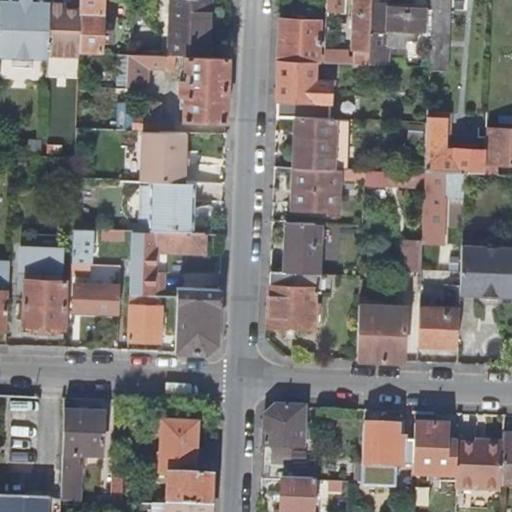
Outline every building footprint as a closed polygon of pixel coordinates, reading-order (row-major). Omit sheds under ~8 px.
[(50,2),(34,1),(33,0),(20,0),(21,0),(11,0),(1,0),(0,22),(0,56),(11,57),(33,58),(48,59),(48,55),(50,2)] [(103,0),(81,0),(81,10),(79,52),(101,53),(102,42),(113,42),(113,29),(102,29),(103,0)] [(173,0),(171,56),(178,56),(186,57),(211,58),(212,0),(173,0)] [(333,58),(333,63),(358,64),(370,64),(372,8),(372,0),(355,0),(355,18),(351,18),(350,28),(354,28),(353,52),(355,52),(354,59),(349,59),(349,51),(336,51),(337,33),(326,32),(325,57),(333,58)] [(341,12),(341,0),(327,0),(327,11),(341,12)] [(432,0),(432,10),(431,31),(431,40),(450,41),(451,0),(432,0)] [(66,2),(50,2),(48,55),(79,57),(79,52),(81,10),(65,9),(66,2)] [(372,8),(370,64),(388,65),(388,45),(406,46),(406,30),(424,31),(425,10),(372,8)] [(280,61),(316,62),(319,62),(321,21),(281,19),(280,61)] [(123,31),(122,54),(128,54),(130,54),(130,31),(123,31)] [(431,40),(430,66),(429,70),(449,71),(450,41),(431,40)] [(171,56),(130,54),(128,54),(127,89),(148,90),(149,69),(165,70),(166,64),(178,65),(178,56),(171,56)] [(33,68),(33,58),(11,57),(11,67),(33,68)] [(230,59),(211,58),(186,57),(185,82),(181,82),(180,97),(185,97),(184,120),(227,122),(230,59)] [(315,82),(316,62),(280,61),(277,116),(298,117),(331,119),(331,102),(331,98),(332,83),(315,82)] [(114,125),(128,129),(135,106),(121,102),(114,125)] [(135,115),(134,131),(143,131),(158,132),(159,117),(161,117),(161,104),(150,104),(150,115),(135,115)] [(350,120),(331,119),(298,117),(296,168),(333,169),(334,146),(349,146),(350,120)] [(425,170),(485,172),(486,163),(486,151),(445,149),(446,125),(427,124),(425,170)] [(488,164),(498,164),(511,164),(511,130),(489,129),(488,164)] [(185,182),(187,133),(158,132),(143,131),(142,180),(142,181),(185,182)] [(42,155),(43,142),(31,141),(30,154),(42,155)] [(333,169),(340,169),(348,170),(349,146),(334,146),(333,169)] [(70,178),(70,162),(61,162),(60,182),(64,182),(64,177),(70,178)] [(485,172),(485,175),(497,175),(498,164),(488,164),(486,163),(485,172)] [(340,169),(333,169),(296,168),(294,209),(338,211),(340,169)] [(399,183),(424,184),(425,173),(400,172),(399,183)] [(425,173),(424,184),(423,210),(422,242),(442,243),(445,173),(425,173)] [(192,233),(194,183),(185,182),(142,181),(142,190),(135,194),(132,197),(130,201),(129,204),(128,208),(129,211),(131,215),(133,218),(138,222),(141,224),(141,231),(192,233)] [(408,242),(422,242),(423,210),(409,209),(408,242)] [(287,222),(285,272),(316,273),(318,273),(319,243),(314,243),(314,223),(287,222)] [(91,260),(92,229),(73,228),(71,264),(90,265),(91,260)] [(124,230),(101,229),(101,237),(124,238),(124,230)] [(204,252),(205,233),(192,233),(141,231),(132,230),(130,271),(130,295),(161,296),(163,296),(164,272),(156,272),(156,250),(204,252)] [(482,245),(463,245),(461,284),(461,295),(481,295),(481,298),(484,302),(487,302),(487,298),(494,299),(494,302),(497,302),(500,299),(500,296),(511,296),(511,246),(502,246),(502,240),(496,237),(489,236),(483,240),(482,245)] [(403,242),(402,269),(421,270),(422,242),(408,242),(403,242)] [(25,270),(23,327),(65,329),(67,281),(60,281),(61,252),(20,251),(20,270),(25,270)] [(0,330),(7,331),(10,265),(0,264),(0,330)] [(91,275),(91,265),(90,265),(71,264),(71,274),(91,275)] [(315,288),(316,273),(285,272),(272,271),(269,326),(314,327),(315,288)] [(332,289),(332,274),(318,273),(316,273),(315,288),(332,289)] [(461,295),(461,284),(452,284),(452,294),(454,299),(461,300),(461,295)] [(75,312),(119,313),(120,287),(75,285),(75,312)] [(206,354),(218,344),(220,289),(179,287),(178,287),(178,297),(177,302),(176,353),(206,354)] [(161,307),(161,296),(130,295),(128,341),(161,342),(162,307),(161,307)] [(406,306),(360,305),(358,360),(404,362),(406,306)] [(418,345),(459,346),(460,309),(420,307),(418,345)] [(261,479),(282,480),(296,481),(296,468),(296,463),(289,463),(290,447),(303,448),(305,408),(276,407),(275,407),(264,417),(261,479)] [(104,416),(63,414),(60,499),(60,502),(79,502),(80,466),(75,466),(75,457),(102,458),(104,416)] [(160,475),(167,475),(194,476),(196,425),(162,424),(160,475)] [(450,427),(414,425),(413,442),(412,467),(412,477),(457,479),(458,444),(449,443),(450,427)] [(362,465),(412,467),(413,442),(404,442),(404,439),(397,439),(398,427),(363,426),(362,465)] [(457,479),(456,501),(501,503),(501,486),(503,437),(477,436),(462,435),(462,438),(459,438),(458,444),(457,479)] [(511,486),(511,436),(503,436),(503,437),(501,486),(511,486)] [(296,481),(315,482),(316,482),(317,469),(296,468),(296,481)] [(111,473),(110,504),(121,504),(122,479),(127,480),(127,474),(111,473)] [(166,506),(211,507),(212,477),(194,476),(167,475),(166,506)] [(313,511),(315,482),(296,481),(282,480),(280,511),(313,511)] [(341,492),(342,483),(329,482),(328,492),(341,492)] [(0,511),(59,511),(60,502),(60,499),(0,497),(0,511)]
